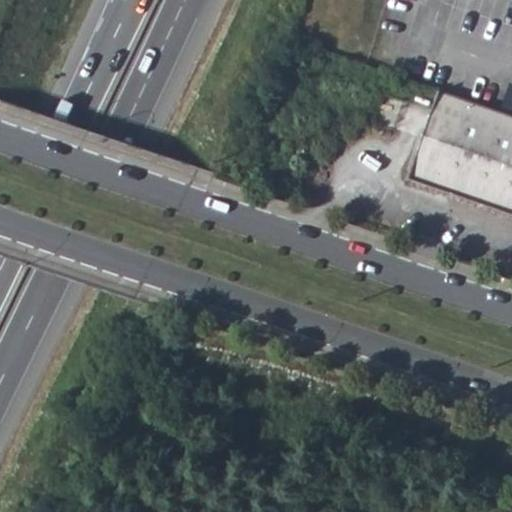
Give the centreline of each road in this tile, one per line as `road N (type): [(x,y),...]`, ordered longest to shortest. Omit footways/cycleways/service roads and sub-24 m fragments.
road 1 (tertiary): [(511,309),(0,131)]
road 2 (tertiary): [(0,221),(511,395)]
road 3 (trunk): [(0,378),(183,0)]
road 4 (trunk): [(132,0),(0,267)]
